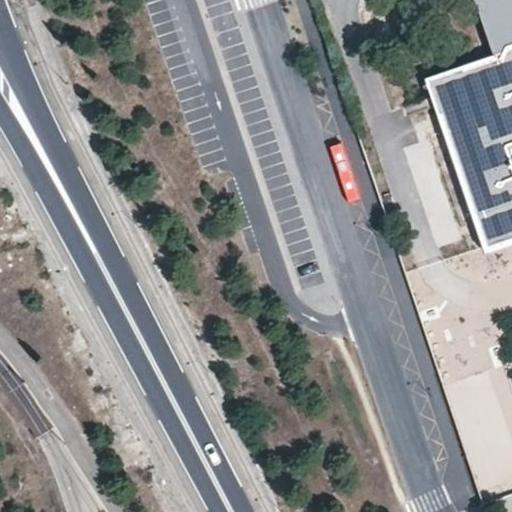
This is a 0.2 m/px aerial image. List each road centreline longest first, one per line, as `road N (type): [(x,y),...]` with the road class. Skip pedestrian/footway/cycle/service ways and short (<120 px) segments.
road 1 (residential): [(438,511),(261,0)]
road 2 (primary): [(234,511),(39,141)]
road 3 (primary): [(39,141),(33,93),(0,24)]
